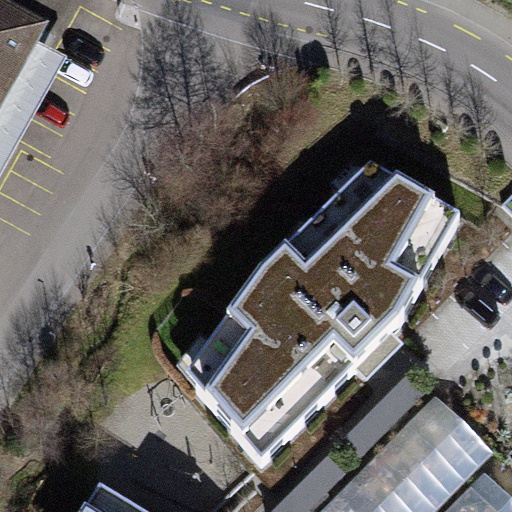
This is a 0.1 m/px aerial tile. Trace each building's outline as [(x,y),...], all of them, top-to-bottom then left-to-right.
[(0,133),(51,41),(0,13),(0,133)] [(459,224),(367,172),(258,279),(187,382),(264,468),(396,331),(459,224)] [(440,407),(333,511),(448,511),(485,476),(497,464),(440,407)] [(511,511),(511,503),(485,476),(448,511),(511,511)] [(109,511),(87,498),(79,511),(109,511)]
